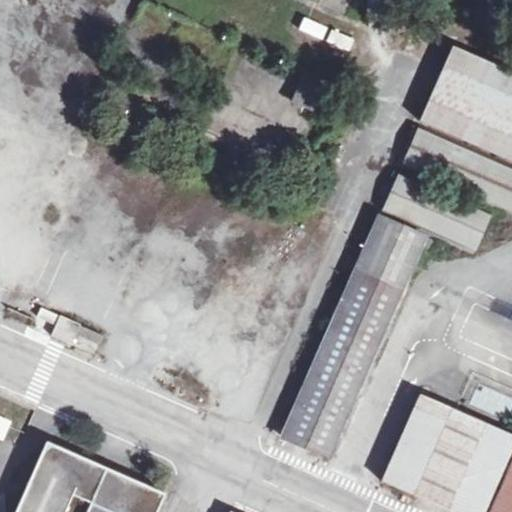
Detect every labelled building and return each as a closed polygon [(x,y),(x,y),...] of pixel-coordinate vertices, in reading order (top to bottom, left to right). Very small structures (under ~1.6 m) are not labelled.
[(511,81),(462,59),(429,132),(511,169),(511,81)] [(307,68),(297,94),(320,103),(330,79),(307,68)] [(511,169),(429,133),(410,174),(511,218),(511,169)] [(405,186),(390,221),(482,262),(498,227),(405,186)] [(436,247),(387,225),(287,448),(335,469),(436,247)] [(62,312),(54,333),(74,341),(78,332),(83,320),(62,312)] [(83,320),(78,332),(103,342),(108,330),(83,320)] [(494,511),(511,474),(511,441),(427,404),(388,492),(432,511),(494,511)] [(166,511),(171,503),(58,452),(30,511),(166,511)] [(511,511),(511,490),(501,511),(511,511)]
